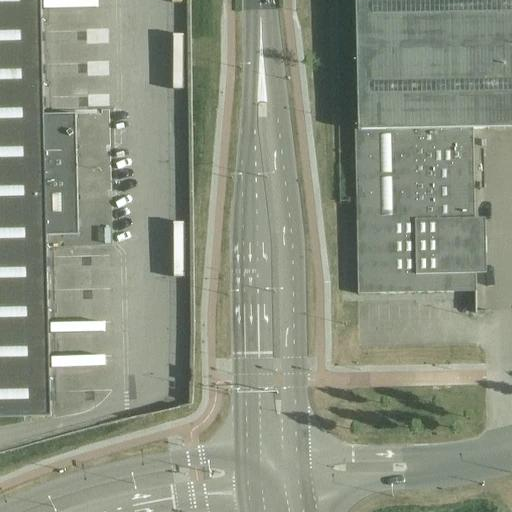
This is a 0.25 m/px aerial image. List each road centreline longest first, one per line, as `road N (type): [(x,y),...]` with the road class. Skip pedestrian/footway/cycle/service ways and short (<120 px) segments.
road 1 (tertiary): [(296,455),(293,280),(262,0)]
road 2 (tertiary): [(259,0),(250,133),(252,456)]
road 3 (unclassified): [(252,456),(119,472),(4,511)]
road 4 (unclassified): [(299,489),(422,480),(511,460)]
road 5 (unclassified): [(499,450),(296,455)]
road 6 (unclassified): [(108,511),(255,492)]
